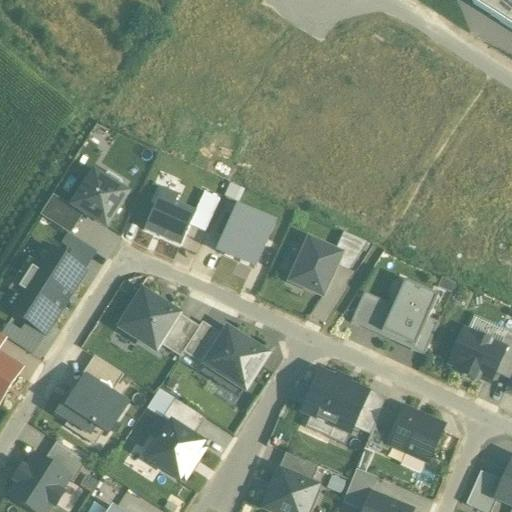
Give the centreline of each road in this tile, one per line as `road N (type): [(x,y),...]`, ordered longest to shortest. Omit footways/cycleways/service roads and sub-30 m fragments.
road 1 (residential): [(0,453),(131,255),(311,338)]
road 2 (residential): [(311,338),(483,416)]
road 3 (residential): [(511,84),(369,0)]
road 4 (residential): [(275,389),(194,511)]
road 5 (residential): [(275,389),(229,511)]
